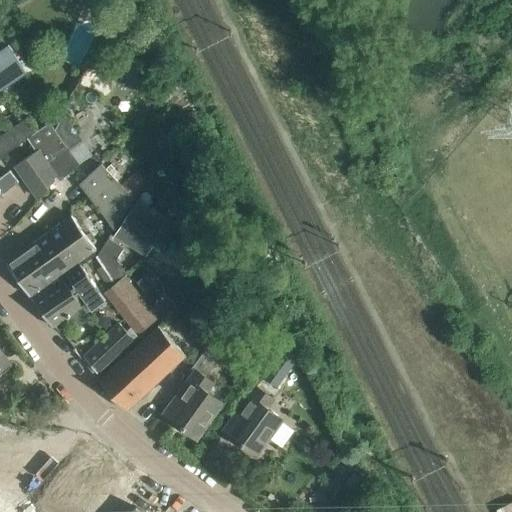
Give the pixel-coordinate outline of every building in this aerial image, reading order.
[(9,43),(0,48),(0,156),(28,137),(35,132),(34,130),(24,116),(0,133),(0,87),(27,69),(9,43)] [(36,149),(16,164),(25,177),(38,196),(54,171),(46,160),(67,145),(55,129),(55,128),(48,120),(34,130),(35,132),(28,137),(36,149)] [(67,145),(46,160),(54,171),(58,177),(79,162),(68,147),(67,145)] [(113,226),(133,197),(100,163),(78,183),(113,226)] [(0,195),(12,186),(18,182),(9,170),(0,177),(0,195)] [(145,254),(167,219),(137,200),(115,235),(145,254)] [(71,215),(38,238),(62,272),(95,248),(71,215)] [(115,283),(123,275),(125,273),(116,258),(123,247),(108,237),(96,256),(115,283)] [(62,272),(38,238),(5,262),(29,296),(62,272)] [(148,263),(159,270),(167,257),(157,250),(148,263)] [(79,263),(31,298),(52,326),(66,316),(67,317),(69,315),(69,314),(82,305),(80,303),(84,300),(90,309),(105,299),(79,263)] [(103,292),(130,327),(136,335),(157,318),(123,275),(115,283),(103,292)] [(117,324),(83,357),(97,374),(137,336),(136,335),(130,327),(124,332),(117,324)] [(158,325),(98,381),(125,410),(185,354),(158,325)] [(208,343),(200,354),(214,364),(222,353),(208,343)] [(0,350),(0,372),(1,372),(4,372),(8,369),(9,366),(11,364),(0,350)] [(280,354),(262,378),(276,388),(294,364),(280,354)] [(195,369),(175,397),(163,414),(197,438),(222,402),(206,391),(213,382),(195,369)] [(255,385),(235,413),(223,430),(256,454),(282,418),(267,407),(273,398),(255,385)] [(156,511),(155,510),(156,510),(163,498),(150,481),(92,443),(76,467),(112,491),(96,503),(83,494),(75,505),(85,511),(156,511)] [(345,453),(340,460),(349,466),(354,459),(345,453)] [(346,482),(358,491),(365,481),(353,472),(346,482)] [(0,511),(27,511),(29,511),(0,491),(0,511)]
